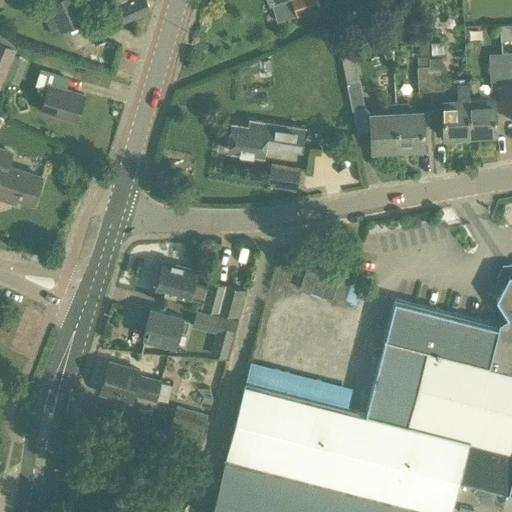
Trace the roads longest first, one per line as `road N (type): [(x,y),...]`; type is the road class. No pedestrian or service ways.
road 1 (residential): [(114,219),(276,220),(511,177)]
road 2 (tertiary): [(114,219),(180,0)]
road 3 (tertiary): [(31,511),(55,385),(86,300)]
